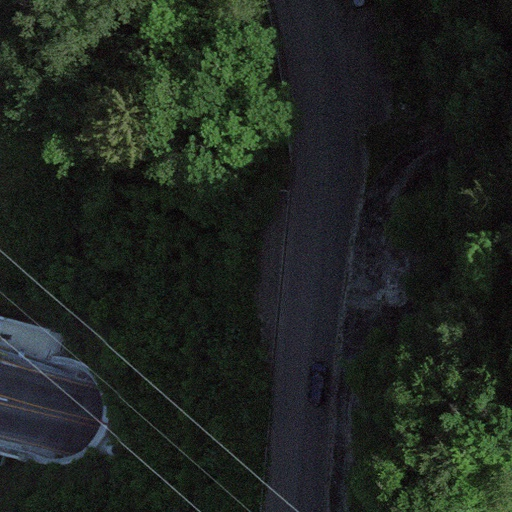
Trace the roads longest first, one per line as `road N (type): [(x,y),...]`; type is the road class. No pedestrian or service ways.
road 1 (tertiary): [(296,511),(292,399),(315,65),(294,0)]
road 2 (motorway): [(445,511),(0,394)]
